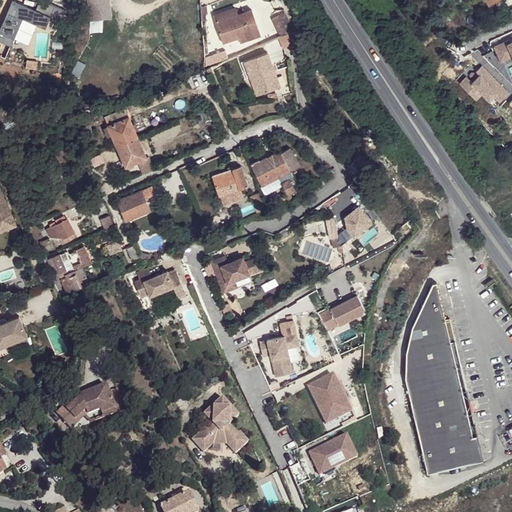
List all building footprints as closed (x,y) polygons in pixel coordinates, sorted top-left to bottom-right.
[(107,0),(84,0),(87,17),(109,14),(107,0)] [(216,23),(204,27),(212,49),(238,39),(241,45),(262,37),(252,10),(239,15),(236,6),(212,14),(216,23)] [(292,27),(292,26),(292,25),(287,14),(273,19),(279,37),(288,33),(290,31),(291,29),(292,27)] [(509,39),(494,46),(501,60),(511,54),(511,40),(510,41),(509,39)] [(217,54),(220,62),(229,59),(225,50),(217,54)] [(268,52),(241,61),(245,71),(247,70),(250,78),(254,77),(259,94),(280,87),(268,52)] [(466,76),(459,82),(476,99),(482,92),(489,100),(494,95),(499,101),(508,92),(482,66),(476,71),(480,74),(472,82),(466,76)] [(185,75),(189,89),(210,83),(206,69),(185,75)] [(254,77),(250,78),(256,95),(259,94),(254,77)] [(311,98),(318,111),(326,107),(318,93),(311,98)] [(122,106),(102,114),(108,126),(128,118),(122,106)] [(108,126),(116,146),(136,138),(128,118),(108,126)] [(136,138),(116,146),(122,159),(125,167),(135,162),(145,158),(136,138)] [(116,146),(103,152),(107,160),(113,163),(122,159),(116,146)] [(281,152),(291,170),(300,165),(290,147),(281,152)] [(261,186),(291,170),(281,152),(280,150),(260,161),(259,159),(250,164),(261,186)] [(101,153),(93,156),(97,164),(104,161),(101,153)] [(140,173),(153,168),(148,157),(145,158),(135,162),(140,173)] [(240,166),(232,168),(238,188),(239,188),(247,186),(240,166)] [(238,188),(232,168),(212,175),(219,195),(238,188)] [(295,190),(301,187),(294,175),(288,178),(289,178),(294,189),(295,190)] [(289,193),(294,189),(289,178),(282,183),(289,193)] [(150,185),(140,189),(144,197),(154,193),(150,185)] [(2,188),(0,189),(0,233),(18,226),(2,188)] [(238,188),(219,195),(222,205),(243,198),(239,188),(238,188)] [(118,202),(125,220),(149,209),(144,197),(140,189),(120,198),(118,202)] [(261,192),(249,197),(256,213),(267,208),(261,192)] [(99,217),(105,230),(111,227),(112,227),(115,226),(115,224),(109,213),(99,217)] [(63,237),(65,236),(78,229),(70,214),(46,228),(51,239),(54,242),(63,237)] [(98,233),(108,256),(121,251),(111,227),(105,230),(98,233)] [(79,232),(78,229),(65,236),(67,239),(79,232)] [(55,245),(54,242),(51,239),(42,244),(45,250),(55,245)] [(66,253),(75,271),(82,268),(91,264),(89,260),(87,256),(83,246),(66,253)] [(126,254),(131,266),(139,262),(134,251),(126,254)] [(60,261),(58,255),(58,254),(46,259),(53,275),(58,273),(64,271),(60,261)] [(223,255),(209,260),(221,292),(236,287),(233,279),(248,274),(254,271),(253,268),(260,265),(256,255),(243,260),(241,256),(226,262),(223,255)] [(75,271),(73,272),(73,274),(75,273),(78,281),(86,278),(82,268),(75,271)] [(136,273),(138,280),(142,278),(143,281),(151,277),(147,268),(136,273)] [(138,280),(133,282),(140,297),(148,293),(149,296),(172,286),(177,297),(185,294),(175,271),(168,274),(166,270),(151,277),(143,281),(142,278),(138,280)] [(66,294),(81,288),(78,281),(75,273),(73,274),(60,280),(66,294)] [(233,279),(236,287),(250,281),(248,274),(233,279)] [(435,281),(414,323),(410,333),(405,377),(428,473),(485,458),(480,435),(473,434),(475,427),(450,310),(445,311),(438,281),(435,281)] [(356,295),(318,313),(326,330),(361,312),(363,308),(356,295)] [(0,346),(27,335),(20,318),(0,326),(0,346)] [(283,335),(265,339),(269,354),(274,376),(288,373),(286,362),(288,361),(285,348),(295,345),(292,333),(295,333),(292,321),(280,323),(283,335)] [(257,341),(261,356),(269,354),(265,339),(257,341)] [(285,348),(288,361),(298,359),(295,345),(285,348)] [(332,374),(311,383),(322,407),(318,410),(324,423),(338,417),(350,411),(332,374)] [(276,381),(267,385),(270,391),(279,386),(276,381)] [(311,383),(306,386),(318,410),(322,407),(311,383)] [(96,398),(108,394),(106,387),(93,391),(96,398)] [(115,410),(108,394),(96,398),(93,391),(80,397),(81,400),(73,404),(66,409),(63,407),(55,415),(70,430),(81,421),(85,417),(99,412),(101,416),(115,410)] [(109,393),(120,414),(125,412),(116,391),(109,393)] [(103,420),(120,414),(109,393),(108,394),(115,410),(101,416),(103,420)] [(221,397),(202,413),(210,421),(212,424),(206,429),(204,426),(190,438),(202,451),(211,443),(225,443),(233,453),(246,441),(237,432),(232,436),(224,426),(237,415),(221,397)] [(350,411),(338,417),(343,426),(354,421),(350,411)] [(85,417),(81,421),(89,425),(103,420),(101,416),(99,412),(85,417)] [(344,434),(307,452),(317,475),(355,457),(344,434)] [(159,507),(161,511),(194,511),(186,494),(159,507)]
